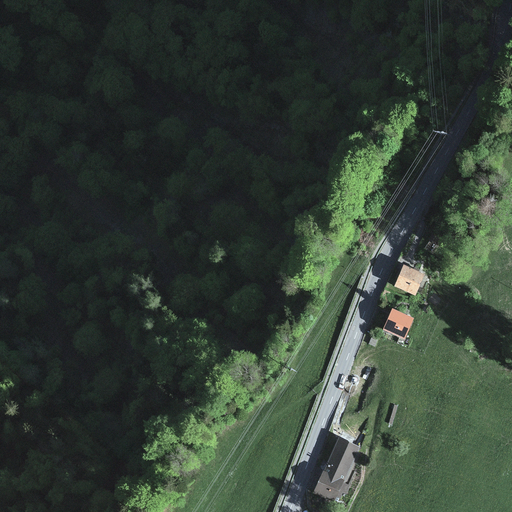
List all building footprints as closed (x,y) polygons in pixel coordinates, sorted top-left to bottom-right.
[(443,240),(432,234),(428,241),(440,247),(443,240)] [(423,275),(403,266),(394,287),(415,296),(423,275)] [(413,319),(391,310),(383,331),(404,339),(413,319)] [(369,344),(375,347),(378,339),(372,336),(369,344)] [(358,448),(339,439),(315,495),(334,503),(336,499),(340,499),(346,485),(343,484),(358,448)]
